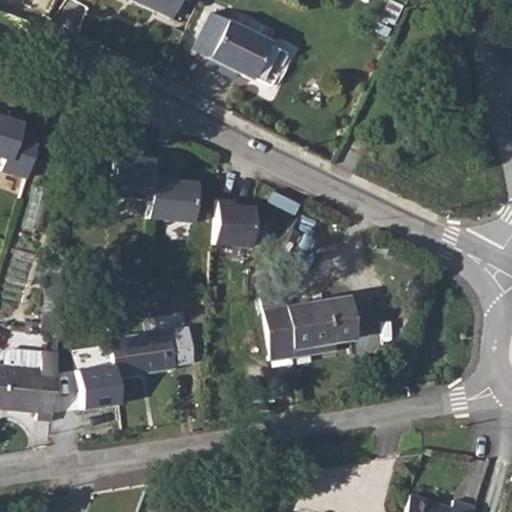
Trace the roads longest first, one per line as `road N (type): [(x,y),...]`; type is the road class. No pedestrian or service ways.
road 1 (tertiary): [(488,269),(449,243),(100,79),(0,15)]
road 2 (residential): [(502,376),(457,399),(413,408),(0,476)]
road 3 (residential): [(511,152),(475,0)]
